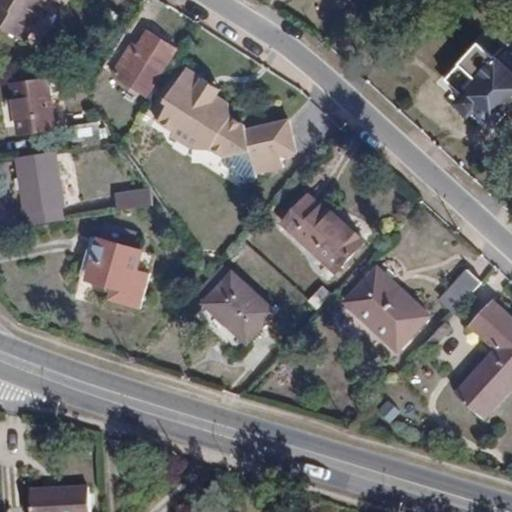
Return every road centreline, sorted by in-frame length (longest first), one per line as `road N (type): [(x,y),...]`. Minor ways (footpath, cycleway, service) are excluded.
road 1 (secondary): [(511,504),(0,343)]
road 2 (secondary): [(0,369),(451,511)]
road 3 (residential): [(511,246),(310,61),(212,0)]
